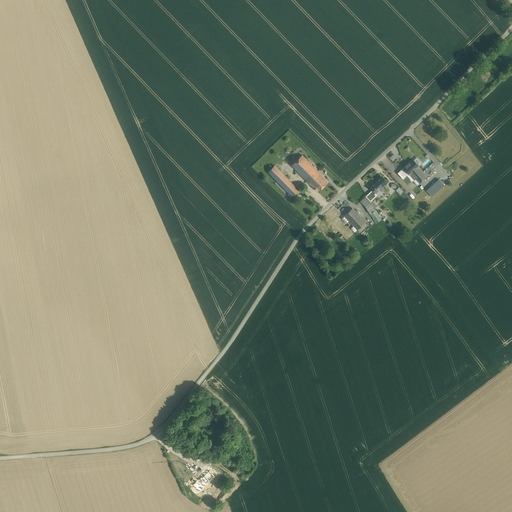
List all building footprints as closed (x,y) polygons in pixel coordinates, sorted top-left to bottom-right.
[(318,171),(302,155),(292,165),(308,181),(318,171)] [(410,174),(419,166),(412,159),(403,167),(409,173),(410,174)] [(299,190),(274,165),(268,171),(292,196),(299,190)] [(419,166),(410,174),(414,179),(413,180),(417,185),(427,176),(419,166)] [(409,173),(403,167),(397,173),(403,179),(407,175),(409,173)] [(328,181),(318,171),(308,181),(318,191),(328,181)] [(376,180),(381,176),(377,172),(372,175),(376,180)] [(381,177),(370,187),(372,189),(375,193),(379,189),(387,181),(386,181),(386,182),(384,179),(384,178),(382,177),(381,177)] [(438,180),(428,191),(431,194),(442,184),(438,180)] [(370,191),(366,196),(371,201),(376,196),(370,191)] [(371,201),(366,196),(360,201),(365,206),(370,202),(371,201)] [(370,202),(365,206),(370,214),(376,210),(370,202)] [(365,222),(352,208),(344,215),(349,221),(354,226),(357,229),(365,222)] [(376,210),(370,214),(376,223),(381,219),(376,210)] [(365,222),(357,229),(360,232),(368,225),(365,222)] [(213,486),(204,482),(199,490),(213,497),(217,488),(213,486)]
